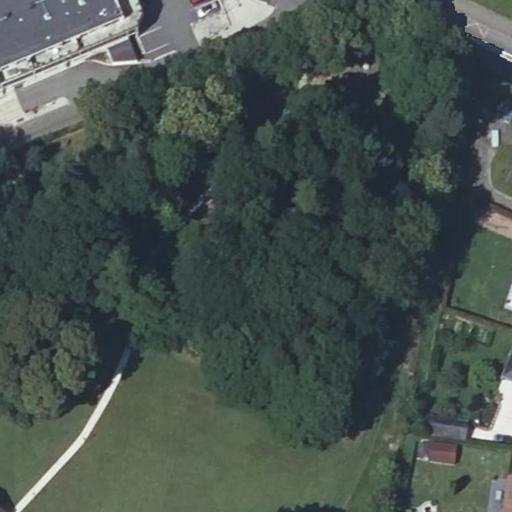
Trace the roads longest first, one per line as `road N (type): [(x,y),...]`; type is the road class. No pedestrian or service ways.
road 1 (unclassified): [(0,137),(301,12),(306,0)]
road 2 (tertiary): [(511,58),(396,0)]
